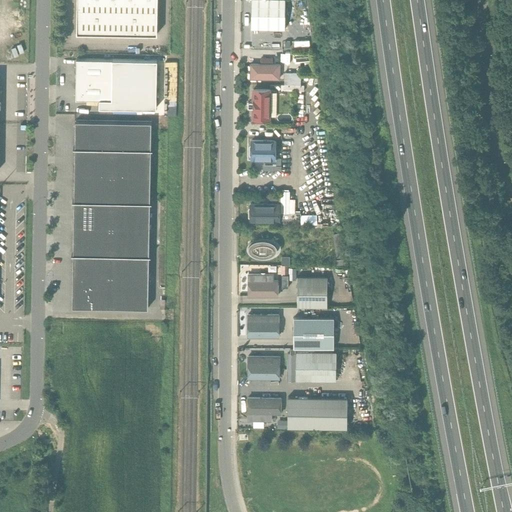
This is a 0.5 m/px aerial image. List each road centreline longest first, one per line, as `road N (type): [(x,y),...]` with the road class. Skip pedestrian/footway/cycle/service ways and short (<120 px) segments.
road 1 (motorway): [(504,511),(417,0)]
road 2 (motorway): [(383,0),(467,511)]
road 3 (residential): [(235,511),(225,462),(228,0)]
road 4 (residential): [(44,0),(37,407),(21,433),(0,444)]
road 5 (unknown): [(10,327),(10,179)]
